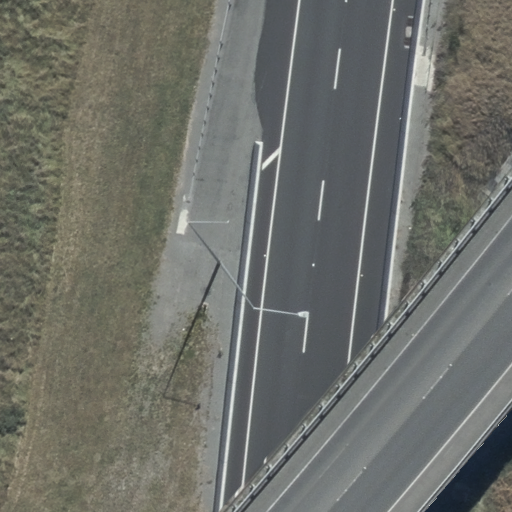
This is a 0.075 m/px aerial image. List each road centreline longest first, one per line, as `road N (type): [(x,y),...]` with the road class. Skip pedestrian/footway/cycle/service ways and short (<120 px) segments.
road 1 (motorway): [(283,511),(345,0)]
road 2 (motorway): [(511,293),(334,511)]
